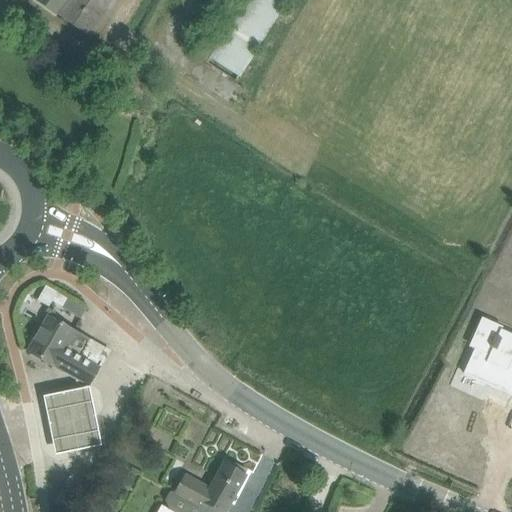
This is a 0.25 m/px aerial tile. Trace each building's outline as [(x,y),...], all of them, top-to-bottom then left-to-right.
[(35,0),(56,15),(57,14),(90,37),(117,0),(35,0)] [(228,0),(193,58),(228,79),(275,0),(228,0)] [(55,367),(89,387),(99,369),(95,367),(104,350),(75,333),(48,317),(28,352),(28,353),(54,368),(55,367)] [(475,350),(464,375),(476,380),(499,391),(503,383),(511,387),(508,395),(511,396),(511,335),(500,331),(500,332),(497,338),(495,337),(492,343),(495,344),(489,356),(475,350)] [(86,390),(40,399),(53,459),(99,449),(86,390)] [(219,511),(225,511),(236,493),(246,476),(224,464),(210,490),(185,477),(176,493),(170,493),(165,502),(168,507),(167,508),(173,511),(205,511),(209,506),(219,511)]
